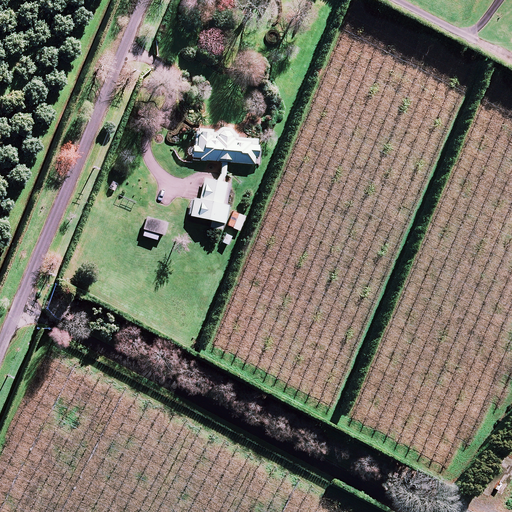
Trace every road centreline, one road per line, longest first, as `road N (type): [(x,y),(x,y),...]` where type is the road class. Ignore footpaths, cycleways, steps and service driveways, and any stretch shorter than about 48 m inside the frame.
road 1 (track): [(441,511),(18,307)]
road 2 (unclassified): [(0,350),(144,0)]
